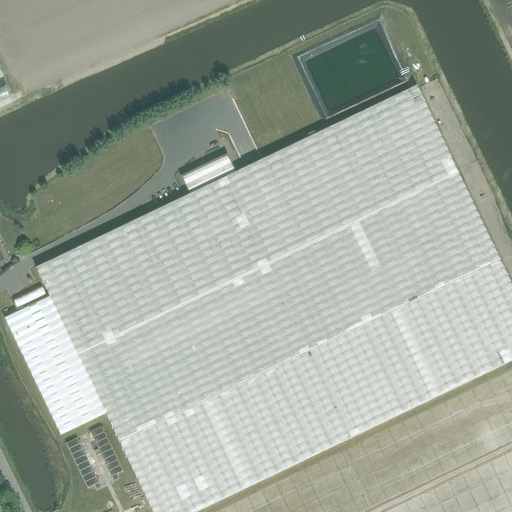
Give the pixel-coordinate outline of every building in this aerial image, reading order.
[(189,194),(36,267),(50,296),(105,413),(153,511),(194,511),(511,359),(511,284),(416,85),(235,172),(227,154),(207,164),(206,163),(201,166),(201,167),(181,176),(189,194)] [(105,413),(50,296),(4,318),(60,434),(105,413)] [(90,432),(95,443),(106,438),(101,427),(90,432)] [(71,455),(83,449),(77,438),(66,443),(71,455)] [(101,454),(112,449),(106,438),(95,443),(101,454)] [(77,466),(88,460),(83,449),(71,455),(77,466)] [(106,465),(117,460),(112,449),(101,454),(106,465)] [(82,477),(93,471),(88,460),(77,466),(82,477)] [(106,465),(111,476),(116,474),(122,471),(117,460),(106,465)] [(94,485),(99,482),(93,471),(82,477),(87,488),(94,485)]
